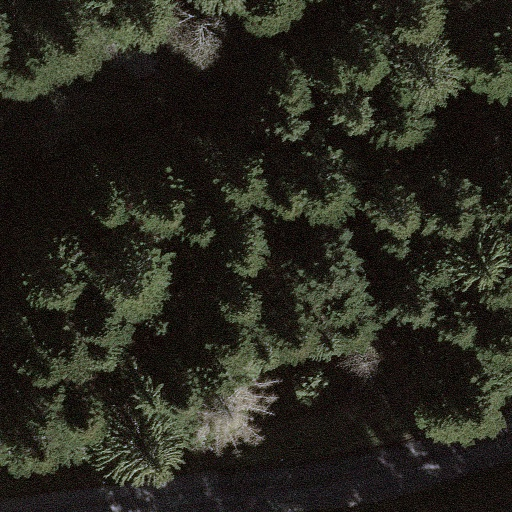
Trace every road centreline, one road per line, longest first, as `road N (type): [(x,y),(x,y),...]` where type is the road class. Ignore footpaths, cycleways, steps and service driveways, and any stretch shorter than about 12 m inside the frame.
road 1 (tertiary): [(80,511),(368,479),(511,433)]
road 2 (track): [(0,149),(119,99),(307,0)]
